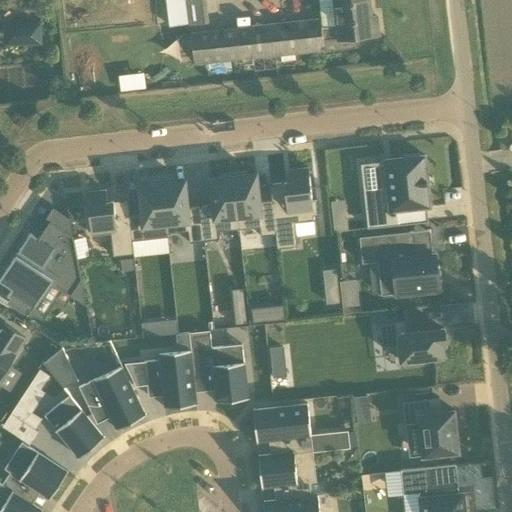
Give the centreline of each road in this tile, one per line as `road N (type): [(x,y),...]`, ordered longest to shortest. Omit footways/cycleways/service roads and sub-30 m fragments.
road 1 (residential): [(466,106),(54,151),(30,165),(0,210)]
road 2 (residential): [(511,500),(466,106)]
road 3 (residential): [(230,511),(220,452),(200,438),(165,441),(131,457),(80,511)]
